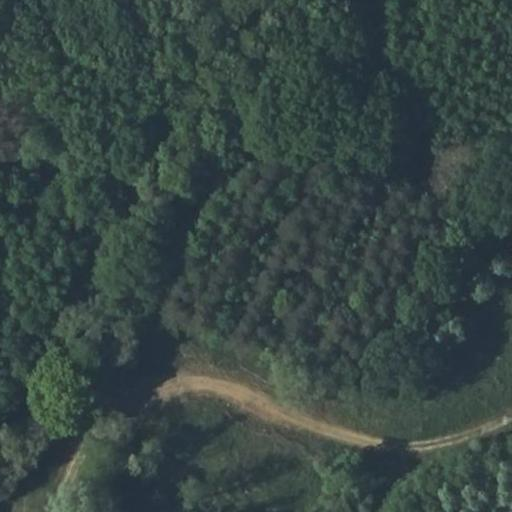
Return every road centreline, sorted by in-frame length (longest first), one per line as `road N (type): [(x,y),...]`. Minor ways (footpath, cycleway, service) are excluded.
road 1 (track): [(414,470),(336,439),(214,373),(163,361),(89,418),(41,511)]
road 2 (track): [(324,106),(373,113),(511,181)]
road 3 (track): [(511,419),(422,463),(370,511)]
